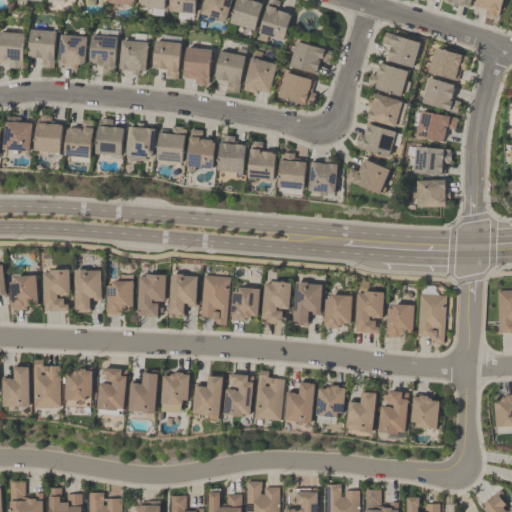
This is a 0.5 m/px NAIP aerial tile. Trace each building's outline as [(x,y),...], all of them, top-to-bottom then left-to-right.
[(163,0),(162,15),(149,13),(150,6),(137,5),(137,0),(163,0)] [(167,9),(168,0),(194,0),(193,12),(167,9)] [(224,19),(229,0),(202,0),(199,12),(224,19)] [(253,29),(261,2),(258,2),(259,1),(256,0),(234,0),(228,21),(253,29)] [(257,32),(266,0),(278,0),(276,8),(287,11),(287,13),(290,13),(282,39),(266,34),(265,41),(256,38),(258,32),(257,32)] [(445,0),(445,4),(471,9),(472,0),(445,0)] [(472,5),(473,0),(500,0),(495,20),(482,16),(484,8),(472,5)] [(55,30),(52,66),(40,66),(41,57),(38,57),(38,56),(30,55),(30,54),(27,54),(29,28),(55,30)] [(21,65),(18,65),(18,67),(7,66),(7,62),(0,61),(0,30),(24,32),(21,65)] [(386,58),(387,55),(385,55),(389,44),(380,41),(383,30),(418,41),(411,66),(386,58)] [(83,63),(76,63),(76,68),(69,67),(69,65),(56,64),(59,33),(85,35),(83,63)] [(116,35),(113,72),(101,72),(102,64),(99,63),(99,62),(91,62),(91,59),(88,59),(90,33),(116,35)] [(118,69),(120,39),(147,41),(145,69),(137,69),(137,73),(130,73),(130,70),(118,69)] [(154,39),(180,42),(176,70),(177,70),(177,78),(165,77),(166,69),(163,68),(163,67),(154,66),(154,65),(151,64),(154,39)] [(315,72),(288,64),(295,39),(331,50),(327,62),(320,60),(321,57),(318,56),(317,58),(319,58),(315,72)] [(207,83),(204,82),(204,84),(195,83),(195,82),(193,82),(194,77),(182,76),(185,46),(211,49),(207,83)] [(465,55),(463,61),(466,62),(464,69),(459,68),(456,79),(426,70),(434,46),(465,55)] [(213,76),(219,49),(244,55),(236,91),(225,89),(226,81),(225,80),(225,79),(213,76)] [(268,92),(257,89),(256,92),(241,88),(250,56),(276,63),(268,92)] [(406,69),(399,95),(368,86),(369,83),(367,82),(370,72),(374,73),(377,61),(406,69)] [(311,102),(305,100),(304,103),(276,95),(284,70),(314,80),(310,91),(314,92),(311,102)] [(452,83),(452,86),(453,87),(450,97),(449,97),(448,99),(452,100),(452,99),(459,101),(456,111),(421,101),(428,76),(452,83)] [(365,116),(369,105),(366,104),(368,98),(372,99),(374,92),(402,100),(394,125),(365,116)] [(456,116),(453,129),(446,127),(447,125),(443,124),(443,125),(445,126),(442,138),(440,137),(440,140),(414,135),(419,109),(456,116)] [(33,148),(36,114),(39,115),(39,113),(50,114),(50,121),(59,122),(59,123),(61,123),(59,151),(58,151),(58,155),(52,154),(52,150),(33,148)] [(30,121),(28,149),(16,148),(16,152),(10,152),(10,148),(1,147),(4,119),(5,114),(19,115),(19,120),(30,121)] [(120,154),(94,152),(96,117),(100,118),(101,116),(109,117),(109,118),(112,118),(111,125),(120,125),(120,126),(122,126),(120,154)] [(81,118),(93,119),(92,130),(91,130),(89,156),(87,156),(87,160),(81,159),(81,155),(63,154),(65,126),(68,126),(68,125),(80,126),(81,118)] [(152,155),(125,153),(127,124),(135,125),(135,121),(143,122),(142,126),(154,127),(152,155)] [(395,131),(387,155),(355,146),(356,143),(354,142),(356,135),(357,135),(358,132),(362,134),(366,122),(395,131)] [(185,128),(185,135),(183,135),(181,161),(155,159),(158,128),(171,129),(171,125),(182,126),(182,128),(185,128)] [(212,138),(211,141),(214,141),(212,167),(193,165),(193,169),(188,169),(188,165),(186,165),(188,135),(189,135),(190,128),(201,129),(201,137),(212,138)] [(234,135),(233,142),(245,143),(242,171),(216,168),(219,135),(223,136),(223,134),(234,135)] [(275,152),(273,178),(254,176),(254,180),(248,180),(248,176),(246,176),(249,140),(261,140),(260,149),(272,150),(271,152),(275,152)] [(414,145),(449,148),(448,151),(450,151),(449,160),(448,160),(448,162),(444,162),(443,174),(412,171),(414,145)] [(277,185),(280,153),(283,153),(283,151),(293,152),(293,159),(304,161),(302,187),(277,185)] [(336,162),(334,191),(307,189),(310,160),(322,161),(323,157),(331,158),(330,162),(336,162)] [(349,167),(357,170),(361,160),(363,161),(364,158),(389,168),(379,192),(345,178),(349,167)] [(443,178),(443,191),(448,191),(448,198),(443,198),(444,205),(416,206),(415,179),(443,178)] [(42,310),(41,271),(48,271),(47,268),(67,267),(68,294),(57,294),(57,293),(55,293),(56,297),(62,297),(62,303),(66,303),(67,309),(42,310)] [(88,310),(76,310),(76,308),(73,308),(73,268),(84,268),(84,269),(100,269),(100,299),(92,299),(92,296),(88,296),(88,310)] [(195,306),(186,305),(186,302),(183,302),(182,314),(171,313),(171,312),(167,312),(169,272),(181,273),(181,274),(196,275),(195,306)] [(137,314),(138,274),(144,275),(144,273),(164,274),(163,300),(152,300),(153,298),(151,298),(151,302),(157,302),(156,316),(143,315),(143,314),(137,314)] [(36,301),(30,302),(29,303),(28,304),(26,305),(25,304),(25,308),(11,309),(11,306),(10,306),(8,280),(13,280),(13,275),(34,274),(36,301)] [(229,276),(226,324),(214,323),(214,318),(210,318),(210,316),(199,316),(202,274),(229,276)] [(110,279),(131,279),(131,308),(125,308),(125,310),(118,310),(118,313),(105,313),(105,284),(110,284),(110,279)] [(354,330),(355,292),(357,292),(357,279),(367,279),(366,290),(382,290),(381,317),(370,316),(370,315),(368,315),(368,319),(374,319),(374,326),(378,326),(378,332),(359,331),(359,330),(354,330)] [(265,321),(266,315),(260,315),(263,281),(269,282),(270,280),(290,282),(288,308),(277,307),(277,306),(275,306),(275,309),(281,310),(281,316),(285,316),(284,323),(265,321)] [(292,324),(294,280),(306,281),(306,282),(321,283),(319,314),(310,313),(311,310),(307,310),(306,324),(292,324)] [(256,315),(249,315),(247,316),(244,316),(244,319),(229,318),(232,290),(237,290),(237,286),(258,287),(256,315)] [(511,332),(508,332),(508,331),(497,332),(496,289),(511,289),(511,332)] [(349,322),(342,322),(342,323),(340,324),(338,324),(337,324),(337,327),(322,326),(324,297),(329,298),(329,293),(351,294),(349,322)] [(445,294),(442,343),(431,342),(431,337),(427,337),(427,336),(416,335),(418,293),(445,294)] [(411,331),(405,331),(402,334),(399,334),(399,337),(385,336),(386,333),(385,333),(386,307),(391,307),(392,303),(413,304),(411,331)] [(60,406),(33,407),(32,366),(33,366),(32,359),(41,358),(41,365),(58,364),(60,406)] [(2,377),(10,377),(14,377),(13,363),(19,363),(19,365),(23,365),(23,366),(27,366),(28,405),(18,405),(18,404),(3,404),(2,377)] [(101,366),(120,368),(120,369),(126,369),(123,408),(116,407),(116,409),(96,407),(98,381),(108,382),(108,383),(111,383),(111,381),(110,381),(110,380),(104,379),(105,373),(100,373),(101,366)] [(64,398),(64,371),(71,371),(72,370),(73,369),(75,369),(77,369),(77,367),(84,367),(84,369),(91,369),(91,394),(85,394),(85,399),(70,399),(70,398),(64,398)] [(258,369),(267,370),(267,376),(283,378),(280,419),(254,417),(258,369)] [(130,379),(142,380),(142,371),(157,372),(154,412),(142,411),(142,410),(128,409),(130,379)] [(161,374),(169,374),(171,372),(174,372),(174,371),(182,371),(182,373),(189,373),(187,399),(182,399),(182,403),(181,403),(180,411),(161,410),(161,402),(160,402),(161,374)] [(225,387),(235,388),(235,390),(238,390),(238,387),(237,387),(237,385),(232,385),(232,379),(228,378),(229,372),(247,374),(247,375),(253,375),(249,413),(243,413),(242,415),(223,413),(225,387)] [(218,415),(217,415),(216,419),(207,419),(208,414),(206,414),(206,413),(192,411),(195,382),(206,383),(207,375),(221,376),(218,415)] [(287,390),(295,391),(295,392),(298,392),(299,378),(307,379),(307,381),(309,381),(309,382),(314,383),(311,422),(298,421),(299,420),(284,419),(287,390)] [(317,387),(325,387),(325,386),(327,385),(328,385),(330,386),(330,384),(338,384),(337,386),(344,387),(342,412),(336,412),(336,416),(315,414),(317,387)] [(348,398),(360,399),(361,387),(369,388),(369,391),(375,392),(371,431),(359,430),(359,429),(345,427),(348,398)] [(380,405),(390,406),(390,407),(392,407),(392,403),(386,403),(386,399),(382,398),(383,393),(387,394),(387,389),(401,390),(401,391),(407,392),(404,431),(397,431),(397,432),(378,431),(380,405)] [(432,399),(437,400),(435,427),(415,426),(415,421),(410,421),(412,395),(413,395),(413,392),(419,393),(419,394),(427,394),(427,396),(428,396),(430,397),(431,398),(432,399)] [(504,395),(504,393),(511,393),(511,395),(511,394),(511,432),(496,433),(495,426),(494,426),(493,399),(499,398),(500,396),(501,396),(502,395),(504,395)] [(23,479),(24,494),(24,496),(27,496),(27,497),(31,497),(31,494),(31,492),(41,492),(41,511),(8,511),(8,480),(23,479)] [(278,511),(246,511),(246,480),(261,480),(261,489),(260,489),(260,493),(264,493),(264,486),(278,486),(278,511)] [(326,511),(326,483),(340,483),(340,495),(344,496),(344,489),(359,489),(358,511),(326,511)] [(60,496),(66,496),(66,493),(80,493),(79,511),(47,511),(48,487),(60,487),(60,496)] [(364,511),(364,488),(380,488),(380,505),(382,505),(382,507),(386,507),(386,501),(397,501),(397,511),(364,511)] [(507,510),(510,507),(509,506),(511,503),(511,511),(485,511),(482,507),(483,506),(480,503),(499,488),(504,495),(500,499),(504,503),(501,506),(504,510),(505,510),(506,510),(507,510)] [(301,508),(301,503),(296,503),(296,490),(308,490),(308,491),(316,491),(316,511),(284,511),(284,508),(294,508),(294,509),(298,509),(299,508),(300,508),(301,508)] [(208,511),(208,491),(219,491),(219,505),(227,505),(227,493),(241,493),(241,511),(208,511)] [(121,511),(88,511),(88,492),(102,492),(102,497),(121,497),(121,511)] [(170,511),(170,495),(185,495),(185,510),(189,510),(189,507),(202,507),(202,511),(170,511)] [(406,511),(406,496),(418,496),(418,505),(417,505),(417,511),(424,511),(424,503),(438,503),(438,511),(406,511)] [(159,511),(138,511),(137,511),(137,509),(134,509),(134,504),(138,504),(138,500),(159,500),(159,511)]
